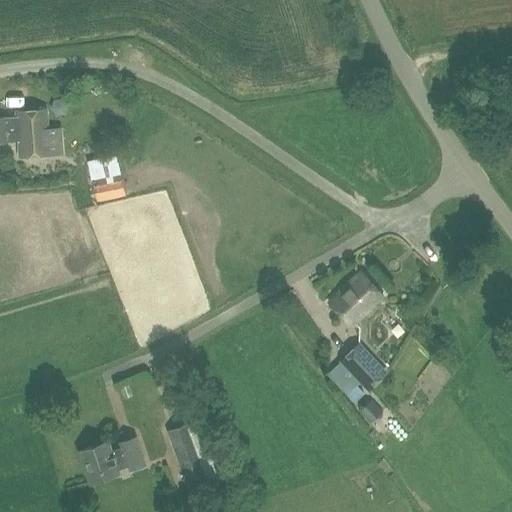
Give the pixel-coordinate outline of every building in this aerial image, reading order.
[(44,109),(16,111),(16,116),(5,116),(5,115),(0,115),(0,142),(6,142),(6,141),(18,140),(19,156),(48,154),(44,109)] [(121,147),(90,151),(93,171),(124,166),(121,147)] [(92,186),(95,201),(124,195),(122,179),(92,186)] [(329,302),(352,325),(382,297),(360,273),(329,302)] [(339,360),(368,391),(386,373),(358,342),(339,360)] [(382,410),(371,398),(366,398),(358,405),(359,410),(369,422),(374,422),(382,416),(382,410)] [(187,422),(166,430),(190,493),(210,486),(187,422)] [(118,473),(116,468),(127,464),(129,468),(144,463),(135,436),(120,441),(121,446),(110,450),(107,440),(77,450),(89,483),(118,473)]
